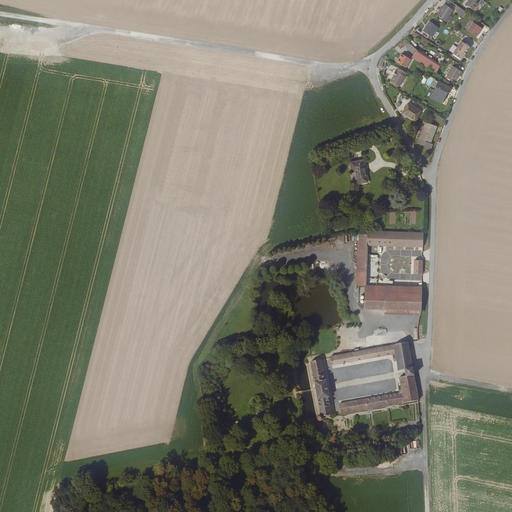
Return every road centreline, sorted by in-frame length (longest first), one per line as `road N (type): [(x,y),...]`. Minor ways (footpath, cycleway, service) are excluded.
road 1 (track): [(0,14),(315,64),(374,66)]
road 2 (residential): [(430,0),(374,66),(375,84),(433,188)]
road 3 (residential): [(511,8),(468,71),(432,168),(433,188)]
road 4 (residential): [(433,188),(424,374)]
road 5 (track): [(268,221),(315,64)]
road 6 (track): [(424,374),(428,511)]
